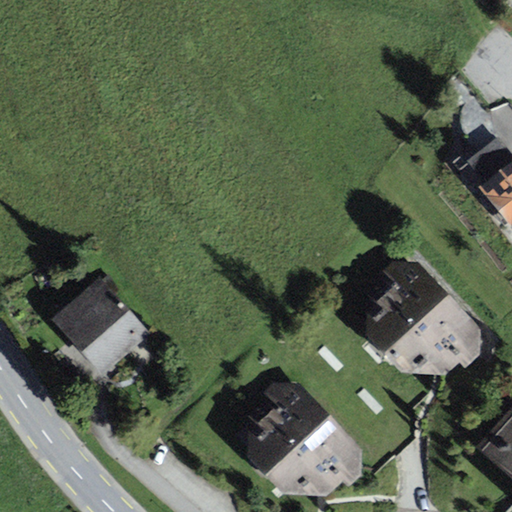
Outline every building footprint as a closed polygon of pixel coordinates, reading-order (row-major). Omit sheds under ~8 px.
[(485,182),(511,160),(511,152),(498,135),(467,160),(485,182)] [(511,160),(485,182),(480,186),(511,227),(511,160)] [(481,329),(418,262),(392,261),(378,274),(383,281),(367,295),(369,335),(402,371),(447,373),(459,361),(465,367),(478,353),(481,329)] [(148,332),(100,276),(50,318),(99,375),(148,332)] [(361,448),(297,379),(275,378),(260,391),(266,397),(250,412),(250,453),(283,488),(330,490),(342,477),(348,483),(361,470),(361,448)] [(511,511),(511,406),(476,448),(511,478),(511,506),(507,511),(511,511)]
